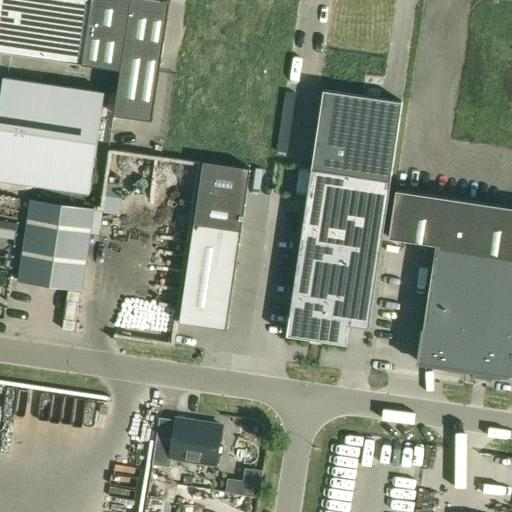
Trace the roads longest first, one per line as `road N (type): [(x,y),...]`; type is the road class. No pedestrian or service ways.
road 1 (unclassified): [(0,351),(307,399)]
road 2 (unclassified): [(307,399),(511,430)]
